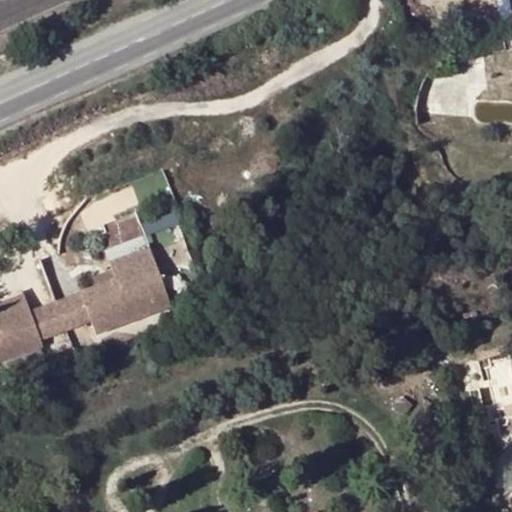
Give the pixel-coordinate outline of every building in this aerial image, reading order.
[(143,252),(103,267),(106,274),(109,283),(90,290),(74,296),(84,323),(89,337),(164,309),(143,252)] [(106,274),(87,281),(90,290),(109,283),(106,274)] [(74,296),(49,306),(59,332),(84,323),(74,296)] [(49,306),(23,316),(34,342),(59,332),(49,306)] [(20,307),(0,315),(0,324),(23,316),(20,307)] [(23,316),(0,324),(0,370),(39,356),(34,342),(23,316)]
